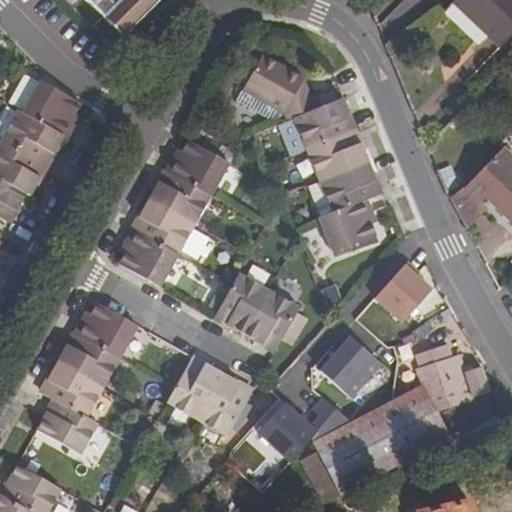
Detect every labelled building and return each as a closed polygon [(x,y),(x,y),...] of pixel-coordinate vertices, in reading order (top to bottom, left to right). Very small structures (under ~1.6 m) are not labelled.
[(85,0),(121,36),(139,14),(142,17),(156,3),(152,0),(85,0)] [(511,34),(511,0),(459,0),(456,4),(490,36),(501,47),(511,34)] [(490,36),(456,4),(446,14),(480,47),(490,36)] [(291,72),(257,53),(238,87),(271,106),(275,108),(279,111),(284,122),(293,118),(313,110),(299,76),(291,72)] [(23,110),(38,82),(24,74),(8,102),(23,110)] [(64,135),(67,137),(74,126),(70,123),(76,114),(82,103),(43,82),(39,80),(38,82),(23,110),(22,112),(64,135)] [(271,106),(238,87),(232,98),(265,117),(271,106)] [(293,118),(306,151),(353,133),(346,115),(349,114),(343,98),(313,110),(293,118)] [(0,138),(2,140),(17,111),(7,106),(0,118),(0,138)] [(269,119),(275,108),(271,106),(265,117),(269,119)] [(2,140),(46,164),(55,147),(57,148),(64,135),(22,112),(18,110),(17,111),(2,140)] [(70,123),(74,126),(79,117),(76,114),(70,123)] [(306,151),(318,184),(368,163),(363,150),(360,152),(353,133),(306,151)] [(0,178),(27,193),(31,196),(38,183),(35,181),(46,164),(2,140),(0,143),(0,178)] [(168,173),(210,197),(229,163),(189,140),(181,153),(177,160),(173,157),(164,171),(168,173)] [(511,167),(511,160),(501,150),(461,191),(445,199),(460,230),(479,211),(474,207),(482,199),(507,173),(511,167)] [(173,157),(177,160),(181,153),(176,151),(173,157)] [(318,184),(330,215),(366,201),(378,197),(370,178),(374,176),(368,163),(318,184)] [(147,202),(193,228),(210,197),(168,173),(158,191),(155,189),(147,202)] [(511,177),(507,173),(482,199),(511,228),(511,177)] [(0,218),(7,222),(17,204),(20,206),(27,193),(0,178),(0,218)] [(316,220),(330,256),(373,238),(369,226),(365,217),(370,215),(366,201),(330,215),(316,220)] [(134,233),(177,256),(193,228),(147,202),(141,214),(144,216),(134,233)] [(365,217),(369,226),(374,225),(370,215),(365,217)] [(117,266),(159,288),(177,256),(134,233),(131,231),(124,243),(129,246),(124,255),(117,266)] [(118,253),(124,255),(129,246),(124,243),(118,253)] [(379,298),(406,323),(432,294),(406,269),(379,298)] [(231,330),(244,337),(269,293),(238,275),(231,287),(214,317),(233,327),(231,330)] [(258,341),(275,351),(299,310),(269,293),(244,337),(256,344),(258,341)] [(76,335),(119,359),(137,327),(96,303),(90,315),(85,324),(80,321),(73,333),(76,335)] [(80,321),(85,324),(90,315),(85,312),(80,321)] [(56,362),(102,389),(119,359),(76,335),(66,352),(63,351),(56,362)] [(446,346),(415,356),(420,370),(450,360),(446,346)] [(471,397),(488,392),(479,366),(463,371),(458,358),(450,360),(420,370),(415,372),(420,386),(426,396),(430,395),(435,411),(472,399),(471,397)] [(168,401),(198,418),(223,374),(211,366),(209,370),(191,360),(174,390),(168,401)] [(55,401),(86,418),(102,389),(56,362),(49,374),(52,376),(41,394),(55,401)] [(198,418),(228,435),(251,393),(234,384),(236,381),(223,374),(198,418)] [(341,494),(448,436),(426,396),(420,386),(314,443),(341,494)] [(36,430),(80,455),(97,425),(86,418),(55,401),(46,418),(43,417),(36,430)] [(28,511),(47,511),(61,489),(17,464),(9,476),(11,478),(1,496),(28,511)] [(0,511),(28,511),(1,496),(0,495),(0,511)] [(429,511),(471,511),(469,502),(429,511)]
